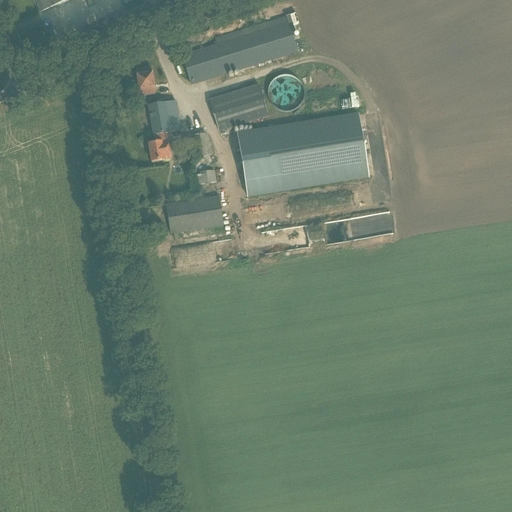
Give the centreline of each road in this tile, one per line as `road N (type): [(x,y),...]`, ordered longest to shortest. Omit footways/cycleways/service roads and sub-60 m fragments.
road 1 (unclassified): [(161,511),(85,66)]
road 2 (unclassified): [(85,66),(248,0)]
